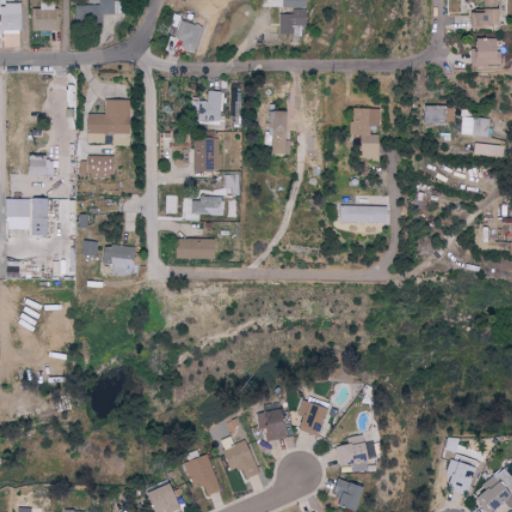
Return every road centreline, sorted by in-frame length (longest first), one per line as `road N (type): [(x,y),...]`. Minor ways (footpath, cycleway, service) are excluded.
road 1 (residential): [(0,58),(115,58),(139,47),(149,64),(164,66),(413,65),(440,47),(439,0)]
road 2 (residential): [(149,64),(150,273),(376,276)]
